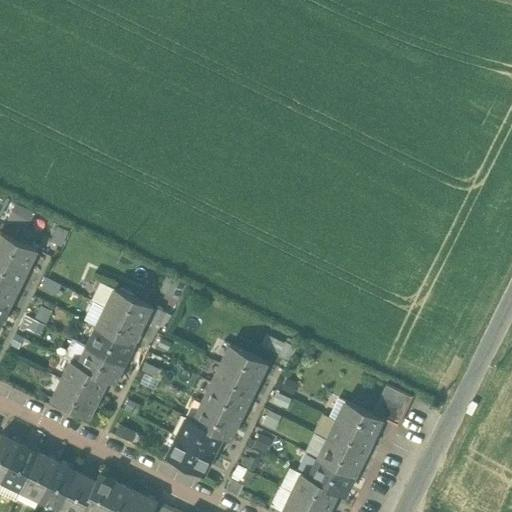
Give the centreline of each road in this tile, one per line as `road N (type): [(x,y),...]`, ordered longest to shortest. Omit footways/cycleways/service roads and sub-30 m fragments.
road 1 (residential): [(0,396),(235,511)]
road 2 (unclassified): [(511,300),(407,511)]
